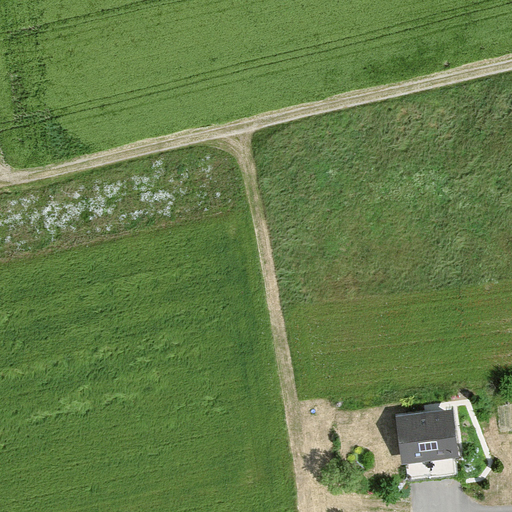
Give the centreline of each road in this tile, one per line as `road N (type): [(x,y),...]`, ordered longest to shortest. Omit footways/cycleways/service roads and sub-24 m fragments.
road 1 (track): [(511,64),(0,183)]
road 2 (track): [(448,507),(335,498),(307,475),(241,127)]
